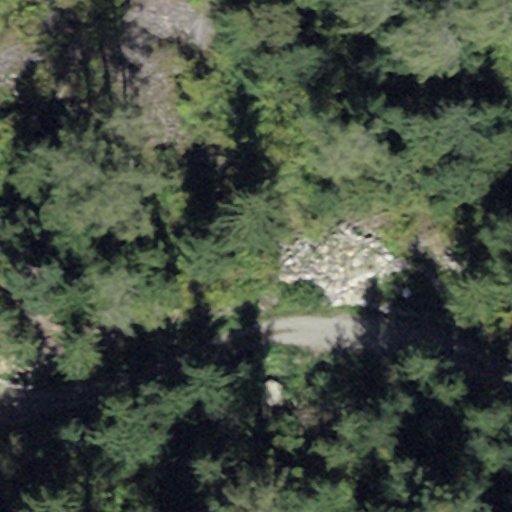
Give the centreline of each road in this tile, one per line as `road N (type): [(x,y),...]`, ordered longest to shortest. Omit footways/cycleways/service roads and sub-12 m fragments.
road 1 (track): [(0,397),(261,326)]
road 2 (track): [(261,326),(491,360),(511,371)]
